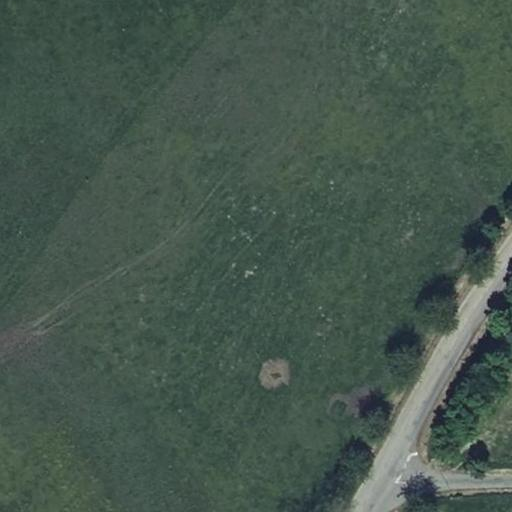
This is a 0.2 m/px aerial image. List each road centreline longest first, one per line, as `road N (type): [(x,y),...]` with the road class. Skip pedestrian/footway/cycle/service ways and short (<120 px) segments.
road 1 (unclassified): [(511,254),(377,484)]
road 2 (unclassified): [(511,478),(377,484)]
